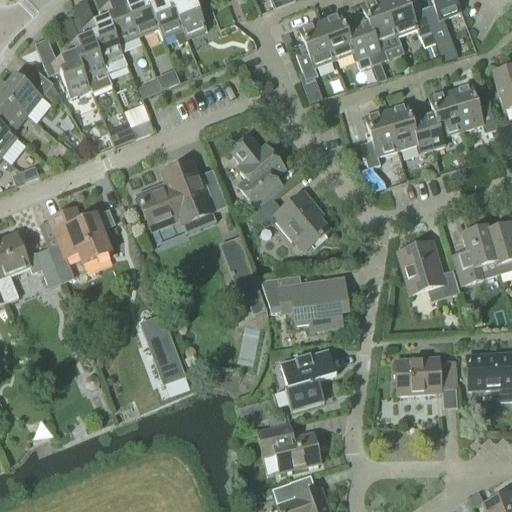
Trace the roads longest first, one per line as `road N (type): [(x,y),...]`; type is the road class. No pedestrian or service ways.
road 1 (residential): [(0,206),(282,95)]
road 2 (residential): [(293,121),(472,61)]
road 3 (residential): [(282,95),(256,31),(334,0)]
road 4 (residential): [(378,220),(511,182)]
road 5 (residential): [(378,220),(293,121)]
road 6 (residential): [(366,474),(352,424),(364,352)]
